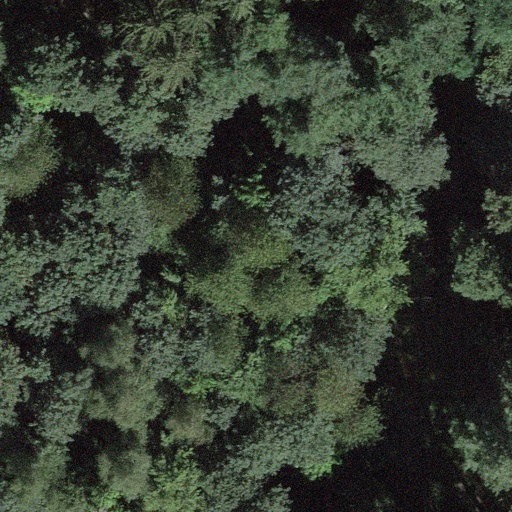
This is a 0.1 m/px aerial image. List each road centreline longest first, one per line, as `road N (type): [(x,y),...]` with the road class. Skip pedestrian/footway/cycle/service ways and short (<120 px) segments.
road 1 (track): [(469,0),(456,181),(475,511)]
road 2 (track): [(511,199),(456,181),(158,36),(64,0)]
